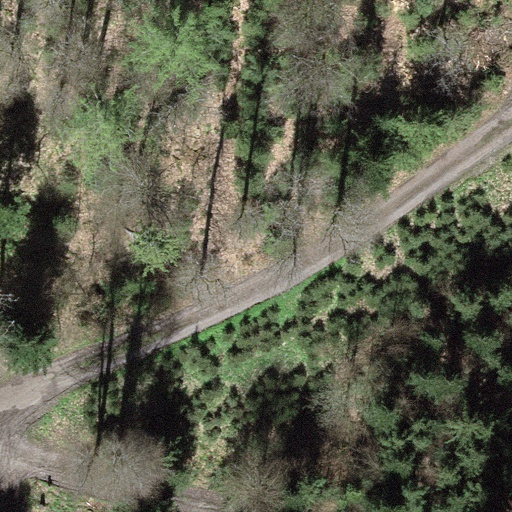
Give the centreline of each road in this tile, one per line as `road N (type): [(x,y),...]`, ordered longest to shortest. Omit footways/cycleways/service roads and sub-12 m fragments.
road 1 (track): [(0,416),(333,245),(511,119)]
road 2 (track): [(272,511),(0,461)]
